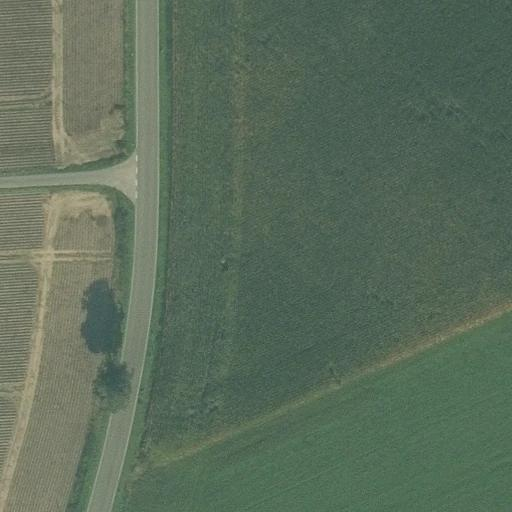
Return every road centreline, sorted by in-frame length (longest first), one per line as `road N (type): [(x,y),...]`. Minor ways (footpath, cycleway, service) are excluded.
road 1 (secondary): [(92,511),(124,381),(142,172)]
road 2 (secondary): [(142,172),(142,0)]
road 3 (unclassified): [(142,172),(0,180)]
